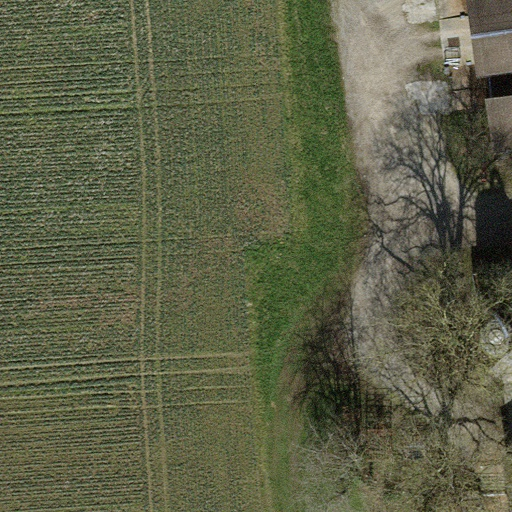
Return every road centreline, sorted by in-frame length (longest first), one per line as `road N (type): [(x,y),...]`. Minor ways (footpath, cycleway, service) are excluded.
road 1 (track): [(511,216),(415,229),(339,318)]
road 2 (track): [(325,511),(319,417),(324,359),(339,318)]
